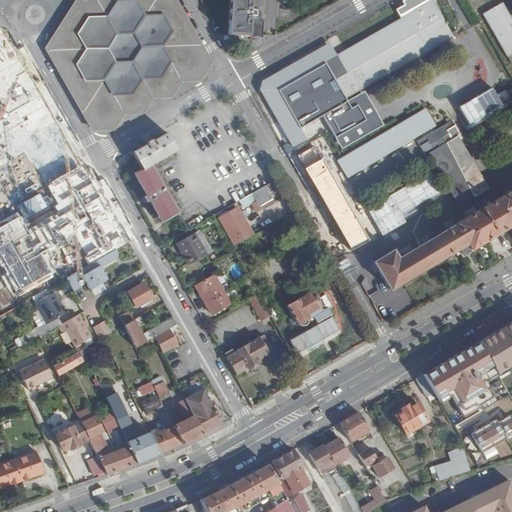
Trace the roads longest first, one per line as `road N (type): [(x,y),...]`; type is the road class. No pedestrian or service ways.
road 1 (residential): [(95,154),(252,431)]
road 2 (residential): [(388,351),(229,77)]
road 3 (primary): [(285,430),(511,298)]
road 4 (primary): [(252,431),(179,470),(66,511)]
road 5 (primary): [(113,511),(190,482),(285,430)]
road 6 (residential): [(369,0),(229,77)]
road 7 (primary): [(388,351),(252,431)]
road 8 (residential): [(95,154),(229,77)]
road 9 (residential): [(33,29),(30,39),(95,154)]
road 10 (primary): [(511,279),(388,351)]
